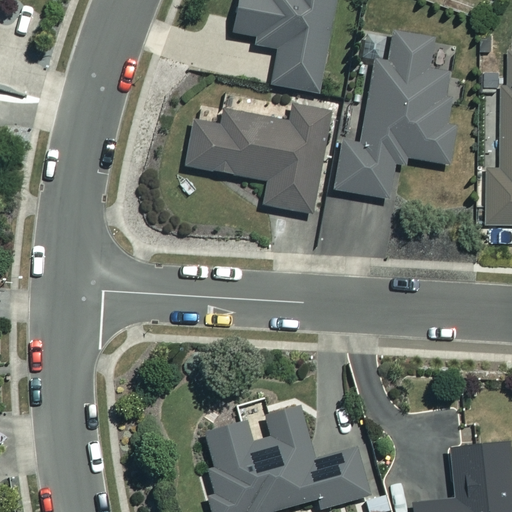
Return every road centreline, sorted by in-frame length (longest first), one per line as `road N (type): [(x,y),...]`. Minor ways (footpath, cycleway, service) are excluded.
road 1 (residential): [(511,313),(63,288)]
road 2 (residential): [(63,288),(89,105),(124,0)]
road 3 (residential): [(75,511),(59,388),(63,288)]
